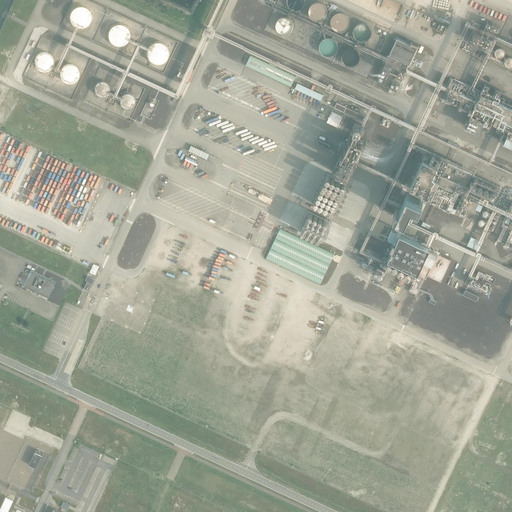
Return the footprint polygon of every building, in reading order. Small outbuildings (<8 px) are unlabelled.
[(304,3),(304,1),(304,0),(286,0),(286,2),(287,4),(287,5),(288,7),(290,8),(291,9),(293,10),(294,10),(296,10),(298,10),(299,9),(301,9),(302,7),(303,6),(304,5),(304,3)] [(327,12),(327,11),(327,10),(326,8),(325,6),(324,5),(323,4),(321,3),(319,3),(318,2),(316,3),(314,3),(313,4),(311,5),(310,6),(310,8),(309,10),(309,12),(309,14),(310,15),(310,17),(312,18),(313,19),(315,20),(316,20),(318,20),(320,20),(321,20),(323,19),(324,18),(325,16),(326,15),(326,13),(327,12)] [(90,19),(91,18),(90,16),(90,14),(89,12),(88,11),(86,9),(85,8),(83,8),(81,7),(79,7),(77,8),(75,9),(74,10),(72,11),(71,13),(71,15),(70,17),(70,18),(71,20),(71,22),(72,24),(74,25),(75,26),(77,27),(79,28),(81,28),(83,27),(85,27),(86,26),(88,25),(89,23),(90,21),(90,19)] [(349,23),(349,22),(349,20),(348,18),(347,17),(346,16),(345,14),(343,14),(342,13),(340,13),(338,13),(337,13),(335,14),(334,15),(333,16),(332,18),(331,19),(331,21),(331,23),(331,25),(332,26),(333,28),(334,29),(336,30),(337,30),(339,31),(341,31),(342,31),(344,30),(345,29),(347,28),(348,27),(348,25),(349,23)] [(293,28),(293,26),(293,24),(292,23),(292,21),(291,20),(289,19),(288,18),(286,17),(284,17),(283,17),(281,18),(279,18),(278,19),(277,21),(276,22),(275,24),(275,25),(275,27),(275,29),(276,30),(277,32),(278,33),(279,34),(281,35),(283,35),(284,35),(286,35),(288,34),(289,34),(291,32),(292,31),(292,30),(293,28)] [(371,34),(371,32),(371,30),(370,29),(370,27),(368,26),(367,25),(366,24),(364,23),(362,23),(361,23),(359,24),(357,25),(356,26),(355,27),(354,28),(353,30),(353,32),(353,33),(353,35),(354,37),(355,38),(356,39),(358,40),(359,41),(361,41),(363,41),(364,41),(366,40),(367,40),(369,38),(370,37),(370,35),(371,34)] [(129,38),(130,35),(129,33),(129,31),(128,30),(127,28),(125,27),(123,26),(121,25),(119,25),(117,25),(115,25),(113,26),(112,27),(110,29),(109,31),(108,32),(108,34),(108,37),(108,39),(109,40),(110,42),(112,44),(113,45),(115,46),(117,46),(119,46),(121,46),(123,45),(125,44),(127,43),(128,41),(129,40),(129,38)] [(397,38),(376,81),(390,88),(397,91),(409,65),(417,48),(397,38)] [(337,49),(337,47),(337,46),(337,44),(336,42),(335,41),(333,40),(332,39),(330,39),(328,39),(327,39),(325,39),(324,40),(322,41),(321,42),(320,44),(319,45),(319,47),(319,49),(320,50),(320,52),(321,53),(322,55),(324,55),(325,56),(327,56),(329,57),(331,56),(332,56),(334,55),(335,54),(336,52),(337,51),(337,49)] [(168,55),(168,53),(168,51),(167,49),(166,47),(165,46),(163,44),(162,43),(160,43),(158,42),(156,42),(154,43),(152,44),(150,45),(149,46),(148,48),(147,50),(147,52),(147,54),(147,56),(148,58),(149,60),(150,61),(152,62),(154,63),(156,63),(158,64),(160,63),(162,63),(164,62),(165,60),(166,59),(167,57),(168,55)] [(359,59),(360,57),(359,56),(359,54),(358,52),(357,51),(356,50),(354,49),(352,49),(351,48),(349,49),(347,49),(346,50),(344,51),(343,52),(342,54),(342,55),(341,57),(341,59),(342,60),(343,62),(343,63),(345,64),(346,65),(348,66),(349,66),(351,67),(353,66),(354,66),(356,65),(357,64),(358,62),(359,61),(359,59)] [(504,55),(504,53),(504,51),(503,50),(502,49),(500,48),(498,48),(497,49),(495,50),(494,51),(494,53),(494,55),(495,56),(497,58),(498,58),(500,58),(502,58),(503,56),(504,55)] [(54,63),(54,62),(54,60),(53,58),(52,57),(51,55),(50,54),(48,53),(46,52),(45,52),(43,52),(41,53),(39,53),(38,54),(37,56),(36,57),(35,59),(35,61),(35,63),(35,64),(36,66),(37,68),(38,69),(39,70),(41,71),(43,71),(45,71),(46,71),(48,70),(50,69),(51,68),(52,67),(53,65),(54,63)] [(79,76),(79,74),(79,72),(78,70),(77,69),(76,67),(75,66),(73,65),(71,65),(70,64),(68,64),(66,65),(64,66),(63,67),(62,68),(61,69),(60,71),(60,73),(60,75),(60,76),(61,78),(62,80),(63,81),(64,82),(66,83),(68,83),(70,83),(71,83),(73,82),(75,82),(76,80),(77,79),(78,77),(79,76)] [(496,119),(498,117),(508,130),(504,143),(511,145),(511,103),(499,101),(502,90),(495,88),(493,96),(491,95),(486,82),(479,95),(472,97),(467,93),(469,83),(450,79),(444,101),(467,106),(473,102),(478,118),(482,119),(478,114),(495,118),(496,119)] [(109,91),(109,89),(109,88),(109,86),(108,84),(106,83),(105,82),(103,82),(101,81),(99,82),(98,83),(96,84),(95,85),(94,87),(94,88),(94,90),(94,92),(95,94),(96,95),(98,96),(99,97),(101,97),(103,97),(105,97),(106,96),(108,94),(109,93),(109,91)] [(295,82),(293,87),(318,99),(321,94),(295,82)] [(135,103),(135,101),(135,99),(134,97),(133,96),(132,95),(130,94),(128,93),(126,93),(125,94),(123,95),(121,96),(120,97),(120,99),(120,101),(120,103),(120,105),(121,106),(123,107),(125,108),(126,109),(128,109),(130,108),(132,107),(133,106),(134,105),(135,103)] [(337,102),(335,107),(363,120),(365,116),(337,102)] [(319,140),(317,144),(329,149),(330,145),(319,140)] [(456,150),(458,145),(448,140),(446,145),(456,150)] [(189,144),(186,150),(204,159),(207,153),(189,144)] [(461,193),(470,174),(439,160),(437,164),(423,158),(410,186),(431,196),(430,199),(465,215),(468,209),(474,211),(478,201),(461,193)] [(419,209),(423,201),(407,193),(396,216),(405,220),(412,205),(419,209)] [(223,231),(251,241),(255,231),(256,231),(261,219),(232,209),(228,219),(223,231)] [(279,224),(264,257),(318,282),(333,249),(279,224)] [(430,246),(400,232),(400,233),(391,229),(387,238),(395,242),(388,258),(384,256),(381,264),(414,280),(409,290),(417,294),(426,275),(441,282),(451,260),(428,249),(430,246)] [(468,244),(476,248),(478,243),(475,241),(476,238),(471,236),(468,244)] [(324,242),(336,246),(338,242),(325,238),(324,242)] [(375,274),(383,276),(386,267),(377,265),(375,274)] [(48,298),(55,281),(31,270),(23,286),(48,298)] [(85,280),(87,281),(84,289),(89,291),(94,279),(88,276),(87,275),(85,280)] [(476,300),(479,296),(465,290),(463,294),(476,300)] [(35,468),(42,452),(35,449),(28,464),(35,468)] [(0,511),(7,511),(11,502),(12,503),(13,499),(4,495),(0,505),(0,511)] [(63,501),(61,506),(68,509),(70,505),(63,501)]
